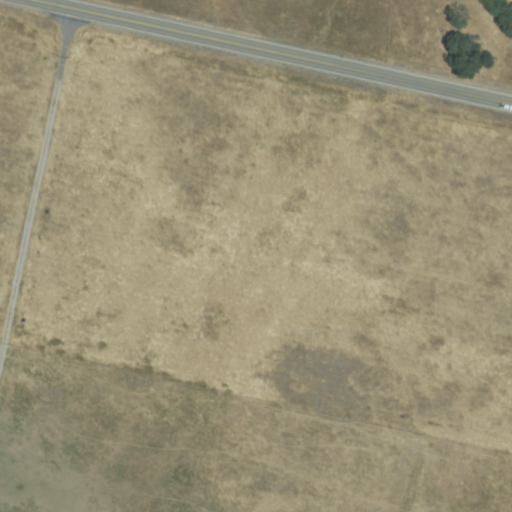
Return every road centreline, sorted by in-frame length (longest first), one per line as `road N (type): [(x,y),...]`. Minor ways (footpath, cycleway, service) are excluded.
road 1 (primary): [(511,100),(47,0)]
road 2 (residential): [(0,344),(71,5)]
